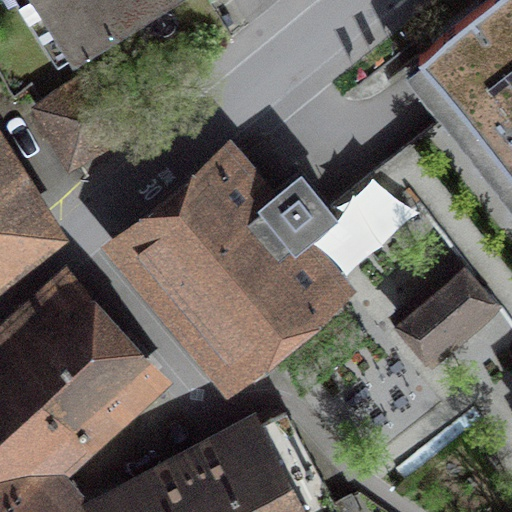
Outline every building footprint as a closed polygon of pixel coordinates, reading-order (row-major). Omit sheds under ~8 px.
[(41,0),(78,57),(170,0),(41,0)] [(511,0),(473,0),(392,61),(419,96),(511,219),(511,0)] [(106,62),(34,104),(69,165),(141,123),(106,62)] [(230,137),(103,239),(225,388),(352,285),(306,229),(334,206),(298,161),(269,184),(230,137)] [(0,250),(31,226),(0,176),(0,250)] [(464,262),(391,317),(429,368),(502,313),(464,262)] [(0,511),(84,511),(48,470),(89,433),(90,434),(114,413),(112,411),(153,374),(67,278),(0,337),(0,511)] [(288,419),(114,511),(113,511),(294,511),(322,498),(329,511),(359,511),(351,495),(333,505),(288,419)]
